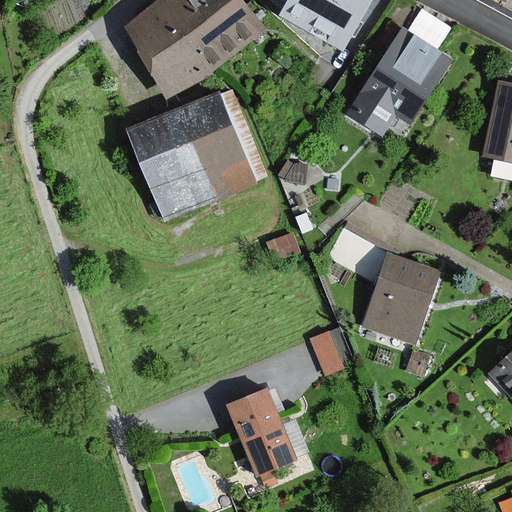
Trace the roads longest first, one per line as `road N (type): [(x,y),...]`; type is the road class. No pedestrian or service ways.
road 1 (residential): [(135,0),(34,79),(22,126),(140,511)]
road 2 (track): [(57,246),(148,267),(193,265),(213,255),(224,219)]
